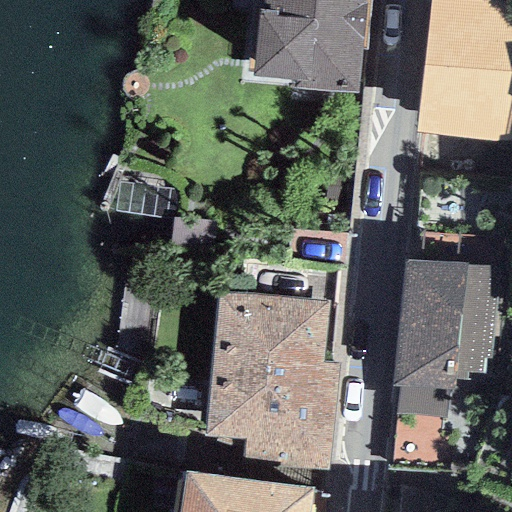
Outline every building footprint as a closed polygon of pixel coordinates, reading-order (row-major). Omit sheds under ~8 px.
[(364,0),(257,0),(251,58),(295,63),(294,71),(357,77),(364,0)] [(511,0),(429,0),(415,112),(511,124),(511,0)] [(490,386),(505,259),(406,248),(391,374),(490,386)] [(328,297),(217,289),(204,428),(243,433),(243,450),(328,466),(338,364),(324,358),(328,297)] [(307,511),(314,469),(187,449),(177,511),(307,511)]
